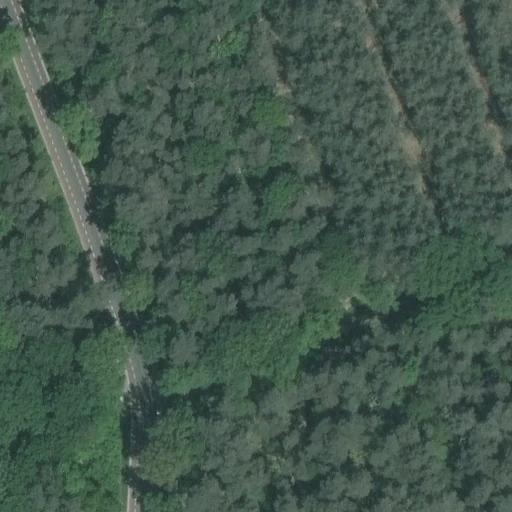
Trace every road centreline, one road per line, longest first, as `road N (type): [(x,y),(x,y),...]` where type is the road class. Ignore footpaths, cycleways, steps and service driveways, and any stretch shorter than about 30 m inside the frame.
road 1 (tertiary): [(141,511),(145,407),(130,344),(2,0)]
road 2 (track): [(511,259),(145,407)]
road 3 (track): [(0,356),(145,407)]
